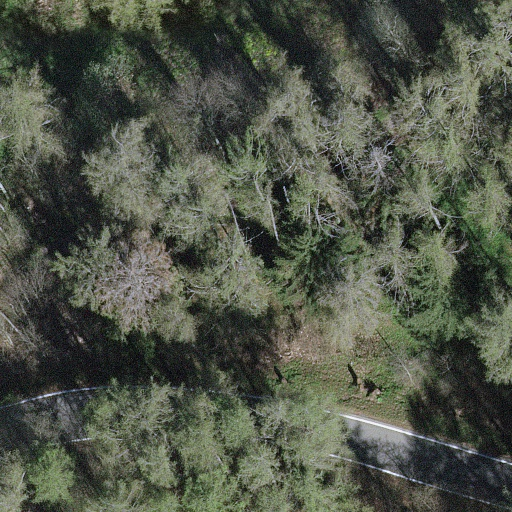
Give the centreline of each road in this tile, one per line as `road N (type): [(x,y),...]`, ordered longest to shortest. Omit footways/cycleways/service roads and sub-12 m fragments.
road 1 (track): [(0,292),(128,222),(275,180),(365,144),(511,14)]
road 2 (tertiary): [(0,435),(111,412),(200,407),(301,424),(511,489)]
